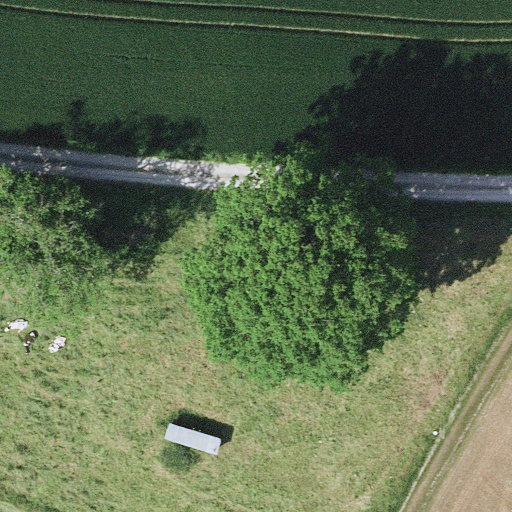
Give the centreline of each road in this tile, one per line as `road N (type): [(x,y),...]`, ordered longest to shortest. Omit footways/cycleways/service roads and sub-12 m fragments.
road 1 (residential): [(511,187),(349,187),(0,151)]
road 2 (track): [(511,321),(408,511)]
